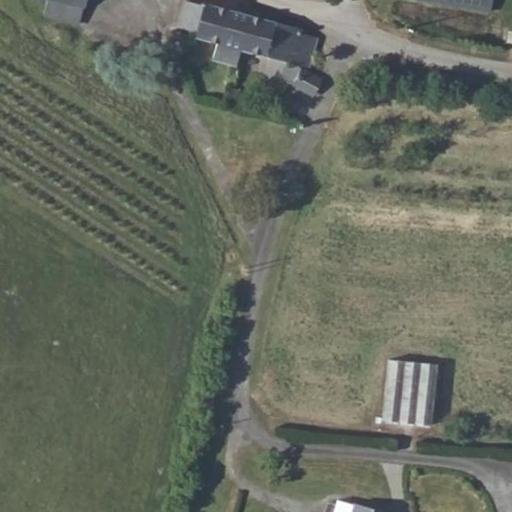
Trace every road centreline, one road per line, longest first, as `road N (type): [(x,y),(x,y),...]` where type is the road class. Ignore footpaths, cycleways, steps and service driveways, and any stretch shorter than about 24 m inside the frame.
road 1 (unclassified): [(346,32),(265,246),(238,375),(245,419),(273,445),(511,474)]
road 2 (unclassified): [(511,70),(346,32)]
